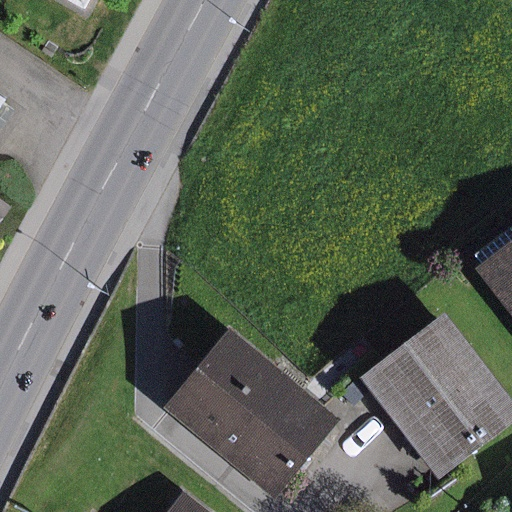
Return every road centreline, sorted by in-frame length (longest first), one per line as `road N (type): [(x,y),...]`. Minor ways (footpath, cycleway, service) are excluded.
road 1 (primary): [(125,142),(0,395)]
road 2 (primary): [(206,0),(125,142)]
road 3 (unclassified): [(125,142),(0,61)]
